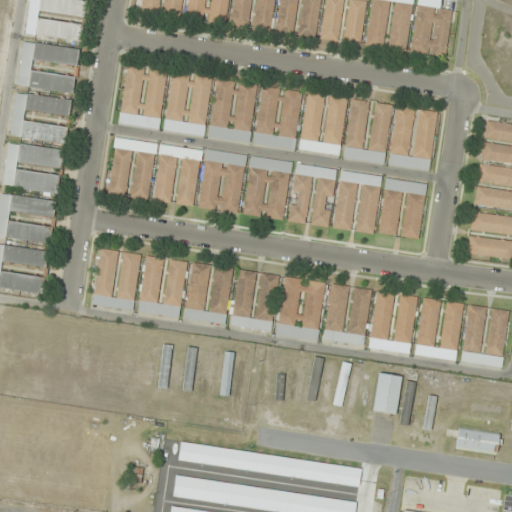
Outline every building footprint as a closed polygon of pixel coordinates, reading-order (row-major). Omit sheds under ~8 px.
[(30,0),(25,33),(80,41),(83,21),(87,0),(85,0),(30,0)] [(142,0),(141,12),(162,14),(162,15),(182,17),(184,0),(142,0)] [(226,23),(229,0),(188,0),(187,18),(226,23)] [(257,0),(254,29),(271,32),(275,0),(234,0),(231,25),(248,27),(251,0),(257,0)] [(280,0),(277,33),(293,34),(297,0),(280,0)] [(303,0),(299,35),(316,37),(321,0),(303,0)] [(343,0),(326,0),(322,39),(339,40),(343,0)] [(349,0),(344,42),(361,44),(366,0),(349,0)] [(371,0),(366,46),(386,48),(386,49),(406,51),(412,0),(371,0)] [(440,0),(417,0),(411,52),(446,57),(452,10),(440,8),(440,0)] [(75,76),(31,70),(33,60),(77,66),(80,48),(24,41),(18,86),(73,93),(75,76)] [(119,124),(160,129),(168,71),(127,66),(119,124)] [(165,131),(205,136),(212,77),(172,72),(165,131)] [(209,137),(250,143),(258,85),(217,79),(209,137)] [(254,144),(295,150),(303,92),(261,86),(254,144)] [(72,99),(16,92),(10,136),(65,143),(67,126),(24,120),(25,111),(69,117),(72,99)] [(340,155),(348,98),(327,96),(307,93),(300,150),(340,155)] [(392,105),(375,103),(369,149),(364,149),(370,102),(352,99),(344,158),(385,164),(392,105)] [(430,171),(437,112),(418,109),(397,106),(389,165),(430,171)] [(481,160),(511,163),(511,123),(486,121),(484,138),(511,141),(511,145),(483,142),(481,160)] [(108,193),(129,196),(129,197),(149,199),(157,143),(116,138),(108,193)] [(59,174),(17,169),(18,164),(61,168),(63,149),(8,143),(3,186),(57,192),(59,174)] [(154,201),(171,203),(177,157),(182,158),(177,204),(194,206),(201,150),(161,145),(154,201)] [(198,208),(239,213),(246,155),(205,150),(198,208)] [(292,161),(251,156),(243,215),(284,220),(292,161)] [(337,170),(297,164),(293,192),(289,221),(309,224),(329,227),(337,170)] [(511,166),(479,166),(479,184),(511,184),(511,166)] [(354,231),(374,233),(381,176),(341,171),(334,228),(354,230),(354,231)] [(426,184),(386,178),(379,233),(399,236),(419,239),(426,184)] [(511,191),(477,186),(474,204),(511,209),(511,191)] [(0,196),(0,236),(50,243),(52,226),(8,220),(9,211),(54,217),(56,200),(0,193),(0,196)] [(511,258),(511,216),(472,212),(470,230),(511,234),(511,238),(511,240),(469,236),(467,254),(511,258)] [(0,287),(43,294),(45,277),(1,271),(2,262),(47,268),(49,251),(0,244),(0,287)] [(141,255),(121,252),(121,251),(100,249),(93,305),(134,310),(141,255)] [(180,318),(188,262),(167,259),(167,258),(146,256),(138,312),(180,318)] [(185,319),(226,324),(234,269),(213,266),(193,263),(185,319)] [(231,325),(272,331),(280,276),(259,273),(239,270),(231,325)] [(277,335),(318,341),(326,283),(284,277),(277,335)] [(324,340),(365,345),(372,289),(352,287),(331,284),(324,340)] [(417,297),(397,294),(377,291),(370,348),(410,353),(417,297)] [(463,303),(443,301),(443,300),(423,298),(415,356),(456,361),(463,303)] [(491,308),(485,353),(481,353),(487,307),(469,305),(462,362),(501,367),(508,310),(491,308)] [(179,390),(183,347),(174,346),(170,389),(179,390)] [(198,348),(187,347),(183,390),(204,393),(209,350),(198,348)] [(223,351),(213,349),(207,393),(217,395),(223,351)] [(234,352),(225,351),(220,395),(228,396),(234,352)] [(253,398),(257,357),(247,356),(244,397),(253,398)] [(272,356),(262,356),(262,399),(272,399),(272,356)] [(312,360),(300,359),(299,370),(289,369),(286,402),(319,404),(322,364),(312,363),(312,360)] [(335,363),(325,362),(323,406),(333,407),(335,363)] [(362,366),(352,365),(346,409),(356,410),(362,366)] [(347,367),(338,366),(334,407),(343,408),(347,367)] [(396,414),(402,376),(379,373),(373,410),(396,414)] [(438,390),(429,388),(421,431),(430,433),(438,390)] [(502,425),(503,415),(503,404),(471,403),(471,413),(459,413),(458,423),(502,425)] [(500,432),(458,428),(456,448),(498,452),(500,432)] [(401,446),(445,449),(446,440),(402,436),(401,446)] [(362,467),(180,443),(178,462),(359,486),(362,467)] [(143,468),(132,467),(130,481),(141,483),(143,468)] [(355,511),(357,501),(176,476),(173,498),(277,511),(355,511)]
